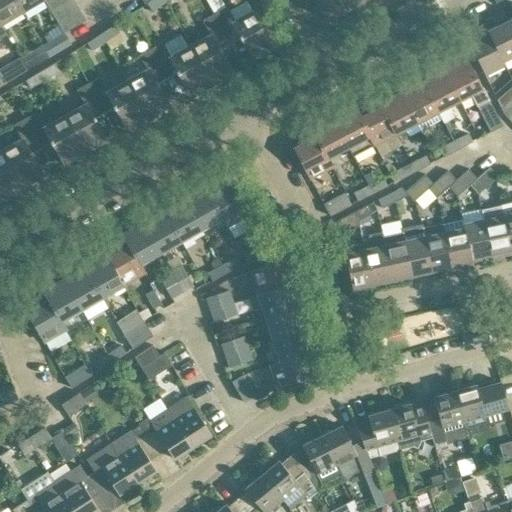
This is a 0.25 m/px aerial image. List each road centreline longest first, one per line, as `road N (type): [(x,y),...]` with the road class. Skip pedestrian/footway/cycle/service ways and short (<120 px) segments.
road 1 (residential): [(0,245),(249,120)]
road 2 (residential): [(149,511),(250,440),(355,383)]
road 3 (residential): [(338,304),(332,277),(249,120)]
road 4 (residential): [(511,266),(338,304)]
road 5 (residential): [(355,383),(511,347)]
road 6 (residential): [(335,71),(462,0)]
